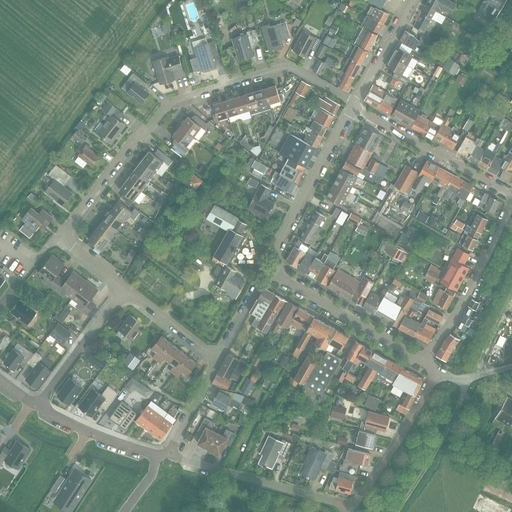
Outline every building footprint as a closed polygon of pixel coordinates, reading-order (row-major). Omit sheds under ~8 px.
[(335,8),(338,3),(332,0),(329,5),(335,8)] [(381,9),(385,0),(370,0),(369,2),(381,9)] [(442,10),(443,11),(444,12),(447,7),(453,11),(456,5),(447,0),(427,0),(427,1),(443,10),(442,10)] [(493,22),(505,2),(506,0),(483,0),(475,14),(482,18),(483,16),(493,22)] [(442,10),(443,10),(427,1),(425,6),(426,6),(422,14),(420,13),(413,26),(423,32),(419,39),(426,47),(431,38),(427,36),(435,22),(436,22),(442,10)] [(366,15),(370,17),(383,24),(387,15),(375,8),(375,9),(371,7),(366,15)] [(329,16),(324,24),(330,27),(334,19),(329,16)] [(377,33),(383,24),(370,17),(365,27),(377,33)] [(295,18),(292,23),(297,26),(301,21),(295,18)] [(310,19),(307,29),(317,32),(320,22),(310,19)] [(261,27),(268,51),(283,46),(281,38),(289,36),(285,22),(269,27),(269,24),(261,27)] [(168,24),(161,26),(163,34),(170,31),(168,24)] [(328,31),(335,34),(338,29),(332,25),(328,31)] [(502,41),(508,33),(511,28),(507,25),(497,37),(502,41)] [(359,35),(372,43),(376,35),(363,28),(359,35)] [(231,39),(238,60),(253,56),(250,45),(256,43),(256,41),(253,30),(252,30),(245,32),(246,34),(231,39)] [(303,31),(292,51),(305,57),(309,48),(315,51),(321,40),(315,37),(315,38),(303,31)] [(399,41),(416,51),(418,48),(415,47),(419,41),(413,36),(405,31),(399,41)] [(368,50),(372,43),(359,35),(355,43),(368,50)] [(326,36),(322,43),(327,46),(332,39),(326,36)] [(479,38),(475,44),(480,47),(484,40),(479,38)] [(193,48),(200,72),(215,67),(213,59),(219,57),(214,41),(193,48)] [(320,59),(326,47),(321,44),(315,56),(320,59)] [(488,49),(495,54),(499,48),(491,44),(488,49)] [(348,58),(360,65),(367,52),(355,45),(348,58)] [(390,56),(407,66),(411,58),(419,62),(423,56),(412,50),(409,55),(395,47),(390,56)] [(462,62),(466,53),(457,48),(452,58),(462,62)] [(152,61),(159,84),(175,79),(173,72),(182,69),(178,55),(168,58),(168,57),(152,61)] [(401,75),(407,66),(390,56),(385,66),(401,75)] [(326,57),(324,62),(333,67),(335,61),(326,57)] [(360,65),(348,58),(347,58),(340,71),(353,78),(360,65)] [(443,69),(454,75),(459,66),(449,59),(446,64),(443,69)] [(485,62),(479,59),(476,64),(482,68),(485,62)] [(319,74),(325,64),(318,60),(312,71),(319,74)] [(464,70),(471,75),(475,69),(468,64),(464,70)] [(353,78),(340,71),(339,70),(337,72),(339,73),(336,79),(340,81),(337,87),(346,91),(353,78)] [(149,94),(142,88),(146,84),(132,73),(128,78),(129,78),(121,88),(127,92),(126,92),(141,104),(149,94)] [(395,79),(406,85),(409,80),(398,74),(395,79)] [(459,74),(455,81),(463,86),(467,78),(459,74)] [(309,101),(312,94),(313,95),(316,89),(301,81),(294,94),(309,101)] [(417,89),(409,84),(407,88),(415,93),(417,89)] [(264,89),(269,104),(280,101),(280,102),(284,101),(281,93),(278,95),(275,85),(264,89)] [(377,108),(386,93),(373,85),(364,101),(377,108)] [(487,93),(478,87),(474,94),(483,100),(487,93)] [(271,109),(269,104),(264,89),(254,92),(259,107),(260,112),(271,109)] [(116,104),(122,94),(117,91),(111,101),(116,104)] [(260,112),(259,107),(254,92),(244,95),(248,110),(250,115),(260,112)] [(386,93),(377,108),(389,115),(397,99),(386,93)] [(299,96),(294,94),(288,105),(293,108),(299,96)] [(238,113),(248,110),(244,95),(233,98),(238,113)] [(339,104),(326,97),(320,107),(334,115),(339,104)] [(228,117),(238,113),(233,98),(223,101),(228,117)] [(485,102),(495,109),(498,104),(487,98),(485,102)] [(400,122),(409,105),(400,100),(391,116),(400,122)] [(217,120),(228,117),(223,101),(213,105),(215,114),(212,115),(214,122),(218,121),(217,120)] [(101,122),(94,130),(110,143),(124,125),(116,119),(121,113),(108,103),(103,109),(111,115),(104,124),(101,122)] [(494,115),(496,111),(483,103),(479,110),(492,118),(494,115)] [(409,105),(400,122),(409,127),(419,111),(409,105)] [(288,107),(283,117),(291,121),(296,112),(288,107)] [(333,116),(320,109),(316,107),(310,117),(327,127),(333,116)] [(442,144),(451,129),(447,126),(455,112),(450,109),(443,121),(440,128),(433,139),(442,144)] [(494,115),(502,120),(504,116),(496,111),(494,115)] [(430,121),(428,120),(427,121),(425,119),(426,117),(422,114),(420,117),(418,115),(411,128),(424,135),(429,127),(427,126),(429,122),(430,121)] [(178,125),(193,137),(200,127),(202,129),(206,124),(196,116),(192,121),(187,117),(184,121),(183,120),(178,125)] [(440,128),(443,121),(436,117),(432,123),(429,122),(427,126),(429,127),(424,135),(433,140),(433,139),(440,128)] [(467,132),(474,120),(469,117),(462,129),(467,132)] [(508,132),(511,124),(511,123),(505,119),(500,127),(508,132)] [(304,130),(306,130),(321,138),(327,128),(313,121),(309,129),(306,127),(304,130)] [(281,130),(289,134),(293,126),(285,122),(281,130)] [(186,147),(193,137),(178,125),(174,132),(175,132),(172,136),(177,140),(173,145),(184,153),(188,148),(186,147)] [(372,152),(381,135),(365,126),(355,143),(372,152)] [(451,129),(442,144),(452,150),(460,136),(452,132),(455,128),(453,126),(451,129)] [(87,138),(76,130),(71,137),(82,144),(87,138)] [(321,138),(306,130),(304,130),(302,133),(306,135),(302,141),(316,148),(321,138)] [(261,150),(270,133),(266,131),(263,137),(257,139),(261,150)] [(498,132),(495,138),(504,143),(507,137),(498,132)] [(316,148),(302,141),(289,134),(279,153),(280,154),(305,168),(316,148)] [(475,143),(468,139),(465,138),(457,153),(468,159),(479,140),(477,139),(475,143)] [(477,164),(485,151),(480,147),(483,141),(480,139),(479,140),(468,159),(477,164)] [(218,142),(214,148),(219,152),(223,146),(218,142)] [(260,153),(253,147),(247,143),(245,146),(250,151),(257,156),(260,153)] [(364,166),(372,152),(355,143),(347,160),(373,174),(381,179),(382,179),(388,168),(371,160),(367,168),(364,166)] [(501,145),(499,144),(497,143),(492,152),(486,149),(485,151),(477,164),(487,170),(494,156),(501,145)] [(83,168),(87,162),(92,166),(100,157),(85,145),(78,155),(79,156),(75,161),(83,168)] [(163,162),(155,172),(161,176),(173,161),(157,149),(157,150),(153,155),(163,162)] [(163,162),(153,155),(149,151),(141,161),(155,172),(163,162)] [(297,183),(305,168),(280,154),(277,159),(285,163),(279,174),(297,183)] [(507,157),(506,157),(504,155),(502,160),(494,156),(487,170),(496,175),(505,160),(507,157)] [(381,179),(373,174),(347,160),(342,169),(356,177),(358,172),(379,184),(381,179)] [(511,173),(510,172),(511,168),(511,164),(505,160),(496,175),(510,183),(511,179),(511,173)] [(155,172),(141,161),(134,170),(148,181),(155,172)] [(250,168),(263,174),(267,167),(254,161),(250,168)] [(431,182),(439,168),(427,161),(419,174),(414,183),(412,188),(418,191),(424,181),(429,184),(430,182),(431,182)] [(59,183),(63,178),(67,173),(56,165),(48,175),(54,180),(45,192),(62,205),(72,193),(59,183)] [(202,175),(206,169),(201,166),(197,171),(202,175)] [(406,166),(395,186),(409,194),(412,188),(414,183),(419,174),(406,166)] [(445,189),(453,176),(439,168),(431,182),(437,186),(438,183),(442,185),(438,193),(432,203),(436,205),(441,197),(443,192),(445,189)] [(364,181),(356,177),(342,169),(337,178),(352,187),(355,181),(362,185),(364,181)] [(141,191),(148,181),(134,170),(126,180),(141,191)] [(279,174),(275,172),(272,177),(277,180),(275,185),(291,194),(297,183),(279,174)] [(200,181),(190,173),(184,182),(194,190),(200,181)] [(443,192),(441,197),(447,200),(451,192),(455,194),(463,181),(453,176),(445,189),(443,192)] [(349,192),(352,187),(337,178),(332,188),(354,200),(356,196),(349,192)] [(130,205),(141,191),(126,180),(119,190),(124,193),(121,197),(130,205)] [(460,208),(463,202),(472,186),(463,181),(455,194),(455,195),(461,199),(458,200),(457,203),(459,204),(458,207),(460,208)] [(258,214),(257,216),(263,219),(265,215),(268,216),(274,204),(266,199),(270,190),(260,184),(248,208),(258,214)] [(352,204),(354,200),(332,188),(326,197),(341,206),(345,200),(352,204)] [(384,200),(387,193),(381,191),(378,197),(384,200)] [(34,196),(29,192),(26,196),(31,200),(34,196)] [(499,201),(484,193),(480,201),(484,203),(481,208),(492,214),(499,201)] [(404,200),(400,208),(407,212),(412,215),(415,209),(410,206),(411,205),(404,200)] [(134,208),(131,212),(118,201),(110,211),(125,222),(129,216),(134,220),(140,213),(134,208)] [(375,212),(357,202),(354,206),(369,214),(367,217),(371,220),(375,212)] [(223,265),(225,262),(227,263),(233,251),(236,253),(238,249),(235,248),(242,236),(240,235),(242,232),(244,233),(245,230),(244,229),(246,225),(237,220),(238,218),(214,205),(206,219),(228,231),(211,261),(215,263),(216,262),(219,263),(223,265)] [(29,238),(33,234),(42,223),(46,226),(53,217),(43,209),(39,214),(31,208),(22,219),(26,222),(19,231),(29,238)] [(337,220),(341,211),(335,208),(331,216),(337,220)] [(400,215),(392,210),(388,217),(397,221),(400,215)] [(117,231),(125,222),(110,211),(103,221),(117,231)] [(323,222),(321,221),(324,217),(315,211),(310,220),(318,226),(320,227),(323,222)] [(337,220),(336,222),(342,225),(348,214),(341,211),(337,220)] [(417,214),(415,217),(425,223),(428,217),(419,211),(417,214)] [(358,225),(359,224),(361,219),(351,213),(347,220),(358,225)] [(467,235),(476,239),(486,220),(477,215),(467,235)] [(431,216),(427,224),(432,227),(437,219),(431,216)] [(320,227),(318,226),(310,220),(299,238),(310,245),(311,244),(310,244),(313,239),(311,238),(313,234),(315,236),(321,227),(320,227)] [(110,241),(117,231),(103,221),(96,230),(110,241)] [(448,228),(439,223),(436,228),(445,233),(448,228)] [(450,228),(460,234),(463,230),(452,223),(450,228)] [(355,231),(365,236),(369,228),(359,224),(358,225),(355,231)] [(102,251),(110,241),(96,230),(88,240),(102,251)] [(451,239),(454,233),(448,230),(445,236),(451,239)] [(476,239),(467,235),(464,233),(459,243),(471,250),(476,239)] [(399,235),(394,245),(411,253),(416,242),(399,235)] [(297,268),(305,253),(297,248),(301,241),(298,239),(285,260),(297,268)] [(305,273),(315,257),(317,254),(315,252),(313,256),(309,254),(313,247),(312,247),(313,245),(311,244),(310,245),(305,253),(297,268),(305,273)] [(392,246),(388,254),(401,262),(406,254),(392,246)] [(467,269),(462,266),(468,255),(457,249),(446,268),(448,269),(441,282),(456,290),(467,269)] [(336,265),(329,261),(333,254),(329,252),(327,257),(323,263),(324,263),(315,279),(325,285),(334,270),(333,269),(336,265)] [(323,263),(327,257),(324,255),(320,261),(315,257),(305,273),(315,279),(324,263),(323,263)] [(53,289),(61,278),(56,275),(64,264),(53,256),(41,271),(47,276),(43,281),(53,289)] [(226,267),(223,265),(219,263),(212,276),(218,279),(217,282),(216,284),(223,288),(222,289),(226,292),(235,298),(237,295),(243,284),(245,281),(233,274),(235,271),(226,266),(226,267)] [(136,277),(141,269),(135,265),(130,272),(136,277)] [(437,268),(431,265),(424,278),(433,283),(440,271),(437,270),(437,268)] [(327,287),(338,293),(349,300),(359,282),(337,269),(327,287)] [(358,269),(354,276),(361,279),(365,273),(358,269)] [(74,296),(86,281),(73,272),(66,282),(61,278),(53,289),(64,297),(68,291),(74,296)] [(363,277),(350,300),(360,306),(373,283),(363,277)] [(86,281),(74,296),(79,300),(75,306),(87,314),(94,304),(89,300),(97,290),(86,281)] [(255,327),(259,320),(274,295),(263,288),(249,312),(256,316),(251,326),(255,328),(256,327),(255,327)] [(374,314),(383,298),(388,290),(386,288),(385,290),(383,289),(379,297),(370,292),(362,307),(374,314)] [(445,293),(442,291),(438,290),(432,302),(446,309),(454,293),(447,290),(445,293)] [(416,299),(424,304),(427,298),(419,293),(416,299)] [(398,328),(410,307),(414,300),(404,294),(402,298),(400,296),(396,303),(397,303),(396,305),(389,301),(383,298),(374,314),(398,328)] [(287,302),(285,301),(275,295),(260,321),(259,320),(255,327),(256,327),(266,333),(280,308),(283,309),(287,302)] [(20,300),(11,312),(27,324),(36,312),(35,311),(39,305),(29,298),(24,303),(20,300)] [(414,312),(415,313),(418,308),(426,313),(429,307),(421,303),(415,300),(411,308),(410,307),(398,328),(414,336),(419,326),(420,324),(410,319),(414,312)] [(474,311),(478,303),(472,300),(455,327),(464,333),(472,321),(471,320),(476,311),(474,311)] [(286,330),(289,323),(298,308),(287,302),(283,309),(271,331),(274,333),(278,327),(277,326),(278,323),(285,327),(284,329),(286,330)] [(62,323),(71,311),(65,307),(56,319),(62,323)] [(308,327),(313,317),(298,308),(289,323),(305,332),(308,327)] [(428,309),(424,317),(429,319),(438,324),(443,316),(428,309)] [(129,315),(118,330),(133,341),(141,331),(136,328),(139,323),(129,315)] [(316,337),(324,323),(313,317),(308,327),(305,332),(291,355),(297,358),(311,334),(316,337)] [(419,326),(414,336),(428,344),(435,330),(426,324),(429,319),(424,317),(420,324),(419,326)] [(58,323),(49,334),(62,344),(71,333),(58,323)] [(328,343),(335,330),(324,323),(316,337),(317,337),(314,343),(324,349),(328,343)] [(74,326),(71,330),(76,333),(78,335),(80,333),(77,331),(78,330),(74,326)] [(335,330),(328,343),(341,350),(348,337),(335,330)] [(454,347),(459,340),(449,334),(444,341),(441,346),(451,351),(454,347)] [(3,341),(0,339),(0,349),(2,351),(12,340),(7,336),(3,341)] [(156,361),(170,343),(161,336),(151,349),(155,352),(152,357),(156,361)] [(499,337),(495,344),(501,347),(505,339),(499,337)] [(32,338),(29,342),(37,348),(40,344),(32,338)] [(356,358),(363,346),(355,341),(346,357),(348,359),(342,369),(346,371),(345,373),(347,374),(348,373),(354,362),(356,358)] [(140,342),(131,352),(141,360),(150,349),(140,342)] [(168,363),(178,350),(170,343),(156,361),(160,364),(164,359),(168,363)] [(366,364),(373,352),(363,346),(356,358),(354,362),(357,363),(359,360),(366,364)] [(444,364),(451,351),(441,346),(434,358),(444,364)] [(24,357),(13,349),(3,363),(14,371),(24,357)] [(173,374),(187,356),(178,350),(168,363),(173,366),(169,371),(173,374)] [(321,394),(330,379),(341,360),(327,351),(320,363),(318,362),(304,385),(321,394)] [(33,368),(25,379),(37,388),(50,371),(38,362),(42,357),(35,352),(27,363),(33,368)] [(93,352),(87,359),(101,369),(106,362),(93,352)] [(375,383),(377,378),(388,360),(373,352),(366,364),(370,366),(358,386),(365,390),(371,380),(375,383)] [(130,353),(122,363),(132,370),(139,361),(130,353)] [(394,357),(406,364),(409,360),(396,353),(394,357)] [(229,377),(239,360),(227,354),(217,373),(228,379),(229,377)] [(258,354),(252,364),(255,366),(262,356),(258,354)] [(284,355),(278,365),(284,368),(289,359),(284,355)] [(187,356),(173,374),(177,377),(181,373),(186,376),(196,363),(187,356)] [(304,385),(318,362),(307,356),(294,379),(291,377),(288,382),(295,386),(298,381),(304,385)] [(239,360),(229,377),(236,381),(245,363),(239,359),(239,360)] [(393,382),(402,367),(388,360),(377,378),(384,382),(386,378),(393,382)] [(423,379),(410,372),(402,367),(393,382),(392,384),(394,385),(390,392),(399,397),(403,390),(408,393),(401,405),(399,404),(396,409),(406,415),(415,396),(423,379)] [(347,374),(345,378),(353,383),(356,378),(348,373),(347,374)] [(216,375),(212,383),(219,387),(227,389),(230,382),(216,375)] [(191,377),(186,384),(191,388),(196,381),(191,377)] [(132,378),(124,388),(130,393),(138,382),(132,378)] [(247,396),(254,383),(247,378),(239,391),(247,396)] [(69,379),(57,395),(69,405),(82,388),(69,379)] [(264,379),(261,386),(271,391),(275,384),(264,379)] [(92,389),(79,407),(91,416),(99,406),(105,410),(117,393),(108,386),(101,395),(92,389)] [(144,386),(139,393),(146,397),(151,391),(144,386)] [(382,401),(386,392),(376,387),(372,396),(382,401)] [(325,388),(318,400),(328,406),(335,393),(325,388)] [(234,394),(231,399),(219,392),(212,404),(226,411),(228,406),(232,408),(233,406),(238,409),(238,408),(241,409),(243,405),(240,403),(244,396),(234,394)] [(363,403),(367,396),(361,392),(357,399),(363,403)] [(171,393),(165,401),(172,406),(177,398),(171,393)] [(380,400),(368,395),(364,406),(375,411),(380,400)] [(511,403),(505,399),(490,425),(499,430),(500,430),(502,425),(511,430),(511,403)] [(338,406),(345,408),(347,402),(339,400),(338,406)] [(121,401),(109,418),(119,426),(119,425),(125,430),(137,414),(131,409),(132,409),(121,401)] [(135,421),(143,428),(155,412),(147,405),(135,421)] [(333,414),(343,417),(345,409),(336,406),(333,414)] [(143,428),(151,434),(163,418),(155,412),(143,428)] [(375,435),(376,430),(376,429),(385,431),(388,417),(367,412),(365,423),(361,422),(359,431),(375,435)] [(293,415),(292,421),(303,423),(304,418),(293,415)] [(240,417),(237,424),(243,427),(247,420),(240,417)] [(172,424),(163,418),(151,434),(160,440),(172,424)] [(208,449),(217,434),(211,431),(215,424),(205,418),(199,430),(204,432),(198,444),(200,445),(200,446),(205,449),(207,449),(208,449)] [(217,434),(208,449),(210,450),(210,452),(216,455),(217,454),(219,455),(225,444),(230,447),(236,435),(226,430),(223,437),(217,434)] [(494,449),(504,433),(499,430),(490,446),(494,449)] [(372,448),(375,435),(359,431),(357,438),(355,437),(353,443),(372,448)] [(189,441),(192,435),(186,432),(183,438),(189,441)] [(266,466),(272,469),(277,457),(283,459),(291,443),(282,439),(281,442),(269,436),(260,454),(262,455),(258,464),(265,467),(266,466)] [(340,444),(348,445),(349,439),(342,437),(340,444)] [(461,443),(455,440),(452,447),(458,449),(461,443)] [(30,450),(16,441),(7,454),(2,451),(0,454),(0,465),(4,460),(18,469),(30,450)] [(309,477),(314,480),(319,468),(325,471),(333,454),(325,450),(324,453),(311,447),(302,465),(305,466),(300,475),(308,478),(309,477)] [(358,470),(360,464),(368,466),(370,454),(354,451),(352,457),(350,457),(349,460),(344,459),(342,465),(340,464),(340,465),(337,464),(334,470),(339,471),(354,476),(354,475),(356,469),(358,470)] [(331,461),(326,471),(331,473),(336,464),(331,461)] [(511,488),(511,474),(497,468),(492,480),(511,488)] [(91,479),(75,469),(70,477),(73,478),(71,482),(66,479),(66,480),(68,481),(57,497),(73,507),(91,479)] [(353,481),(354,476),(339,471),(337,478),(333,477),(331,482),(331,481),(329,488),(349,494),(353,481)] [(59,476),(50,489),(55,492),(64,479),(59,476)]
